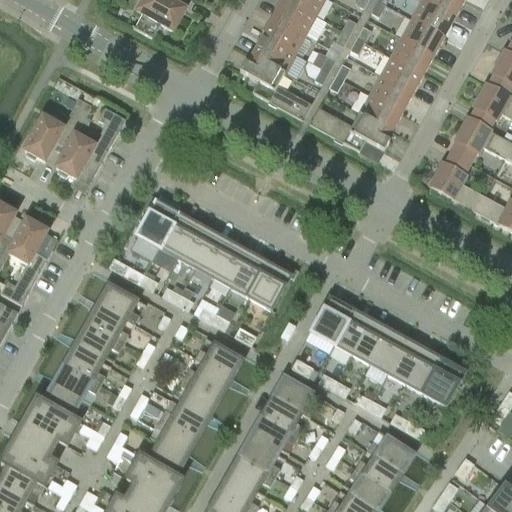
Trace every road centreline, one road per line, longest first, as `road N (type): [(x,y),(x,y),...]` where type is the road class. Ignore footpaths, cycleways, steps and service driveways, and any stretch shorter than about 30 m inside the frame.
road 1 (residential): [(384,200),(501,0)]
road 2 (residential): [(337,269),(139,158)]
road 3 (residential): [(384,200),(195,95)]
road 4 (residential): [(0,408),(98,230)]
road 5 (residential): [(511,367),(337,269)]
road 6 (residential): [(180,86),(20,0)]
road 7 (residential): [(511,273),(384,200)]
